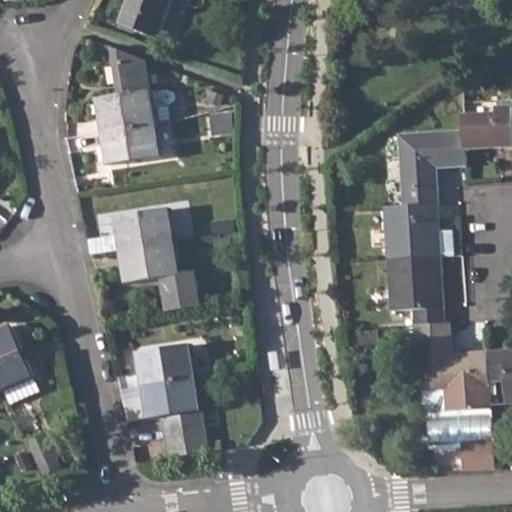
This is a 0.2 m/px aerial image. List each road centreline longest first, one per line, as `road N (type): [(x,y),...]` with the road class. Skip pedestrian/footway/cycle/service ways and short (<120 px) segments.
road 1 (tertiary): [(318,464),(284,199),(293,0)]
road 2 (residential): [(123,511),(70,260)]
road 3 (residential): [(70,260),(23,68)]
road 4 (residential): [(511,203),(479,205),(485,301),(511,299)]
road 5 (residential): [(364,496),(511,490)]
